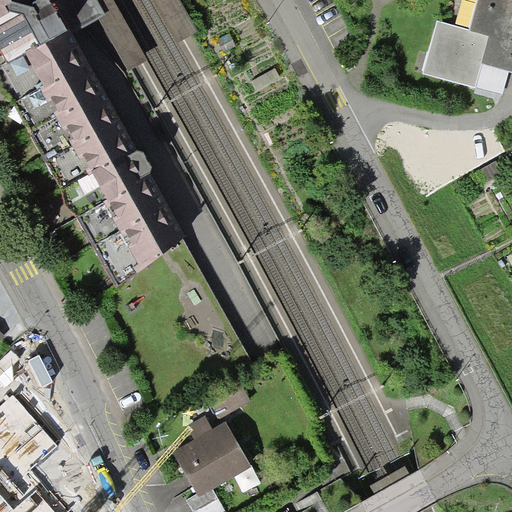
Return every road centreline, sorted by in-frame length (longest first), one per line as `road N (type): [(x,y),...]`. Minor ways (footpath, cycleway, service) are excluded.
road 1 (residential): [(511,436),(284,0)]
road 2 (residential): [(141,511),(0,229)]
road 3 (residential): [(394,511),(511,446)]
